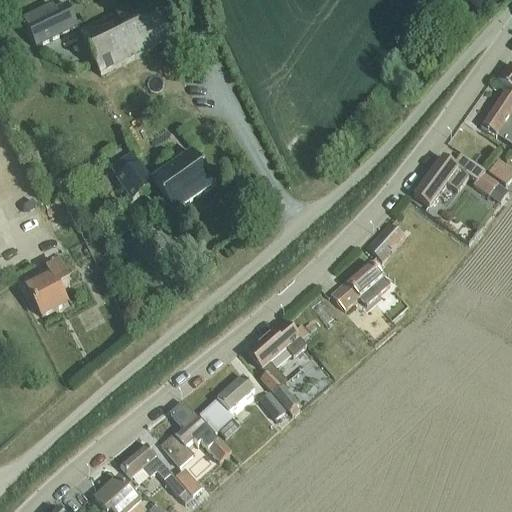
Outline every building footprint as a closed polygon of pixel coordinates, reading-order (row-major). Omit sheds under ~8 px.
[(148,0),(80,35),(100,78),(187,35),(170,0),(148,0)] [(25,28),(36,50),(78,30),(68,7),(56,13),(53,9),(24,23),(26,28),(25,28)] [(511,68),(510,67),(498,83),(511,93),(511,68)] [(495,137),(511,148),(511,99),(504,94),(481,128),(495,137)] [(155,189),(174,217),(215,188),(192,155),(151,184),(139,167),(117,182),(133,205),(155,189)] [(139,167),(132,157),(121,164),(128,175),(139,167)] [(489,201),(489,200),(499,208),(508,196),(498,188),(498,189),(484,178),(485,176),(461,158),(453,168),(443,161),(421,189),(413,200),(429,211),(437,201),(446,187),(458,196),(469,181),(476,186),(473,189),(489,201)] [(511,166),(505,161),(494,175),(511,188),(511,166)] [(67,211),(75,225),(78,223),(85,236),(98,228),(85,202),(67,211)] [(397,221),(391,228),(389,227),(366,252),(381,265),(404,240),(403,239),(409,232),(397,221)] [(74,224),(60,231),(67,245),(81,237),(74,224)] [(366,308),(390,288),(370,265),(332,297),(345,312),(359,301),(366,308)] [(59,292),(70,287),(59,267),(47,273),(51,281),(28,292),(42,320),(67,307),(59,292)] [(285,352),(293,360),(306,349),(302,344),(294,335),(284,324),(247,356),(265,377),(260,381),(288,415),(297,407),(281,387),(285,384),(270,365),(285,352)] [(302,328),(294,335),(302,344),(316,331),(311,325),(305,331),(302,328)] [(229,416),(254,394),(242,380),(198,418),(214,437),(233,420),(229,416)] [(284,416),(268,395),(259,403),(281,430),(289,423),(284,416)] [(219,467),(231,456),(218,442),(216,444),(183,406),(170,417),(182,430),(161,449),(179,470),(191,459),(185,452),(193,445),(197,449),(201,446),(219,467)] [(157,476),(182,506),(183,505),(186,508),(192,502),(145,447),(120,469),(130,481),(141,472),(150,482),(157,476)] [(176,481),(193,500),(201,493),(184,474),(176,481)] [(144,511),(130,495),(117,481),(94,501),(103,511),(144,511)]
